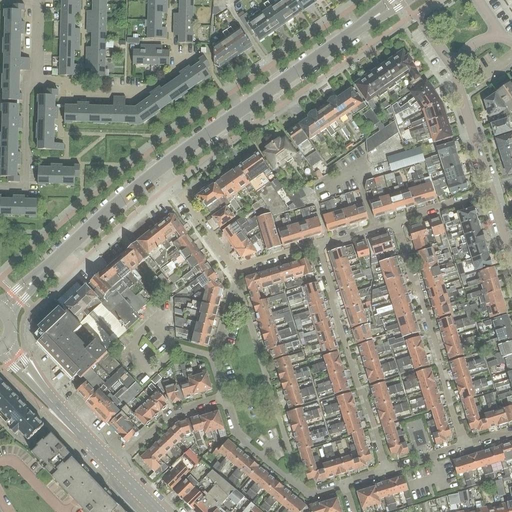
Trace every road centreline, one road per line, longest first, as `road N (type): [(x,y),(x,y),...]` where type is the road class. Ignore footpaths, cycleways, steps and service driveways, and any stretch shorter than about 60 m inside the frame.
road 1 (residential): [(387,469),(317,244)]
road 2 (residential): [(462,445),(396,223)]
road 3 (secondary): [(161,167),(335,44)]
road 4 (residential): [(193,58),(146,90),(107,96),(36,80)]
road 5 (residential): [(36,80),(26,87),(24,188),(0,188)]
road 6 (residential): [(313,495),(238,437),(224,397)]
road 7 (residential): [(224,397),(213,357),(236,271)]
road 8 (secondary): [(64,250),(161,167)]
road 9 (residential): [(490,193),(456,73)]
